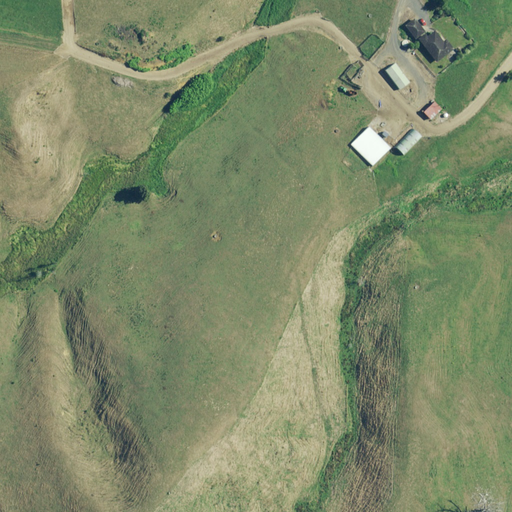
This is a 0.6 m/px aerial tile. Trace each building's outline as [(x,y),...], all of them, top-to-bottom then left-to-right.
[(417,39),(425,33),(413,19),(404,26),(415,40),(417,39)] [(425,33),(417,39),(435,63),(452,49),(445,40),(442,42),(433,30),(426,35),(425,33)] [(408,82),(394,63),(384,70),(399,90),(408,82)] [(440,108),(433,101),(422,112),(429,119),(440,108)] [(389,148),(367,126),(349,144),(371,166),(389,148)] [(420,137),(411,129),(394,147),(402,155),(420,137)]
